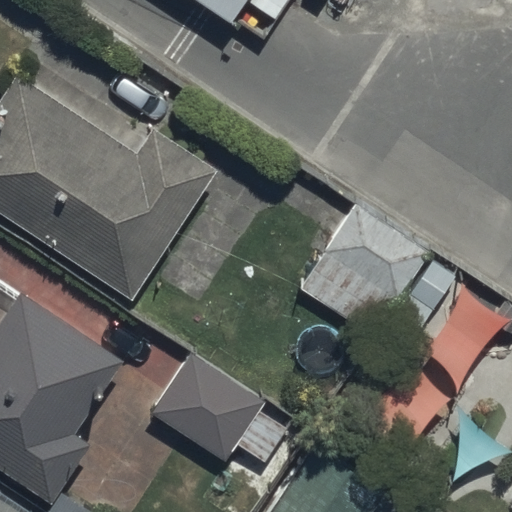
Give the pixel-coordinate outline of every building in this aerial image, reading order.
[(511,0),(213,0),(229,10),(235,0),(503,0),(511,5),(511,2),(511,0)] [(17,64),(0,89),(0,203),(135,294),(223,161),(154,116),(136,143),(17,64)] [(389,301),(430,245),(354,191),(293,277),(368,332),(389,301)] [(430,245),(389,301),(421,324),(461,268),(430,245)] [(0,459),(55,496),(48,506),(57,511),(91,511),(96,506),(63,484),(95,436),(77,424),(127,350),(21,279),(0,310),(0,459)] [(294,412),(188,341),(148,400),(229,455),(234,448),(258,465),(294,412)] [(369,511),(390,480),(314,432),(264,511),(369,511)]
